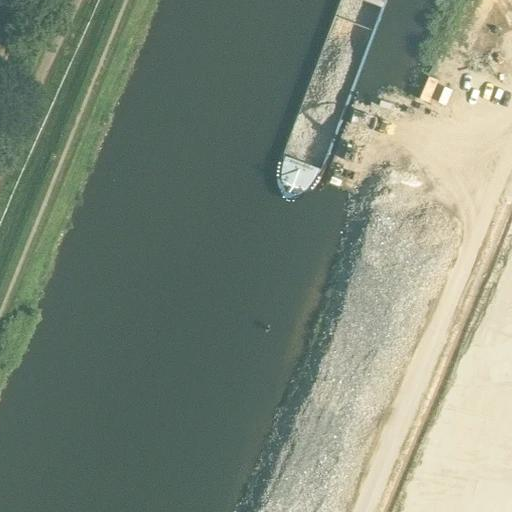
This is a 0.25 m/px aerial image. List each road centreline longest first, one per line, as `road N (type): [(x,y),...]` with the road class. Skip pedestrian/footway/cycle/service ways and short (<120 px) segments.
road 1 (unclassified): [(365,511),(511,158)]
road 2 (unclassified): [(0,156),(74,0)]
